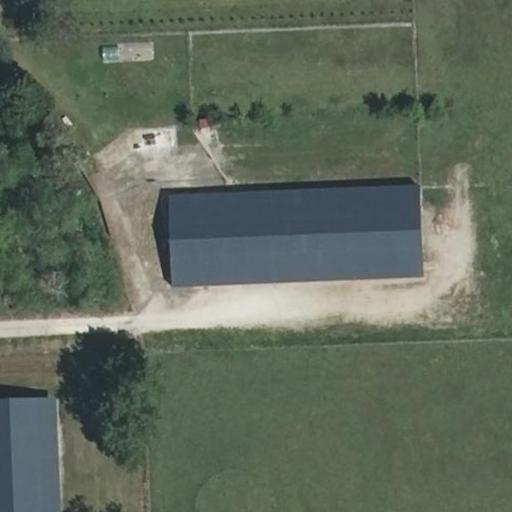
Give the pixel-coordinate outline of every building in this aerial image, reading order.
[(428,195),(206,209),(210,300),(430,288),(428,195)] [(210,300),(206,209),(181,210),(181,301),(210,300)] [(78,284),(100,276),(80,236),(60,248),(78,284)] [(30,394),(4,396),(5,407),(31,406),(30,394)] [(61,511),(60,422),(0,423),(0,511),(61,511)]
